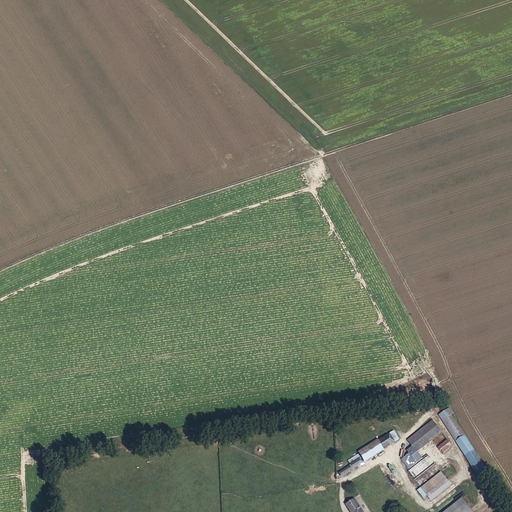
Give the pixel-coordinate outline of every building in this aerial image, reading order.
[(451,415),(448,410),(439,415),(443,420),(451,415)] [(451,415),(443,420),(457,441),(465,436),(451,415)] [(408,440),(413,446),(417,451),(441,432),(433,421),(408,440)] [(381,438),(387,447),(397,440),(392,432),(381,438)] [(465,436),(457,441),(480,479),(488,473),(474,451),(469,443),(465,436)] [(478,437),(469,443),(474,451),(484,445),(478,437)] [(370,457),(387,447),(381,438),(365,448),(370,457)] [(450,448),(451,443),(447,439),(437,446),(440,451),(441,450),(444,453),(450,448)] [(417,451),(413,446),(408,451),(410,454),(402,460),(409,468),(422,458),(417,451)] [(339,476),(362,462),(359,458),(349,464),(350,465),(337,473),(339,476)] [(408,471),(414,479),(426,469),(420,462),(408,471)] [(427,494),(447,479),(441,472),(422,487),(427,494)] [(362,511),(355,499),(346,505),(351,511),(362,511)] [(472,511),(462,499),(445,511),(472,511)]
